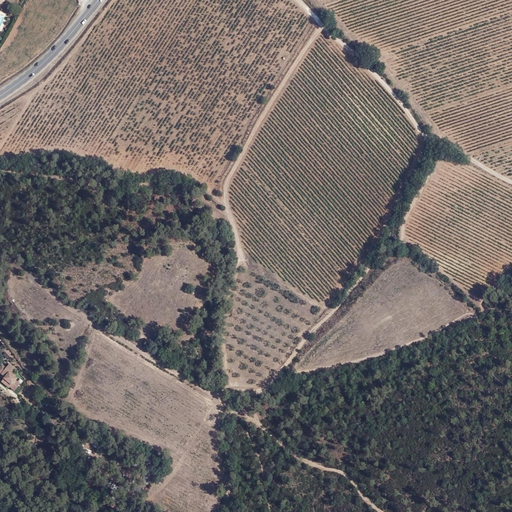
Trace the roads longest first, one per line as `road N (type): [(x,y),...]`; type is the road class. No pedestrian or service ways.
road 1 (track): [(0,170),(177,185),(214,205),(233,225),(239,259),(225,329),(236,386),(288,383),(398,349),(473,316),(511,276)]
road 2 (track): [(0,254),(104,332),(219,397),(250,405),(289,452),(346,473),(381,511)]
road 3 (track): [(239,402),(282,369),(369,267),(428,140)]
road 4 (track): [(298,0),(385,84),(428,140),(511,181)]
road 5 (track): [(233,225),(227,179),(322,22)]
road 6 (track): [(312,0),(377,58),(460,152)]
road 7 (track): [(447,146),(406,212),(402,238),(458,286),(488,300)]
road 8 (track): [(0,146),(33,91),(114,0)]
road 9 (secondary): [(0,95),(38,68),(98,0)]
